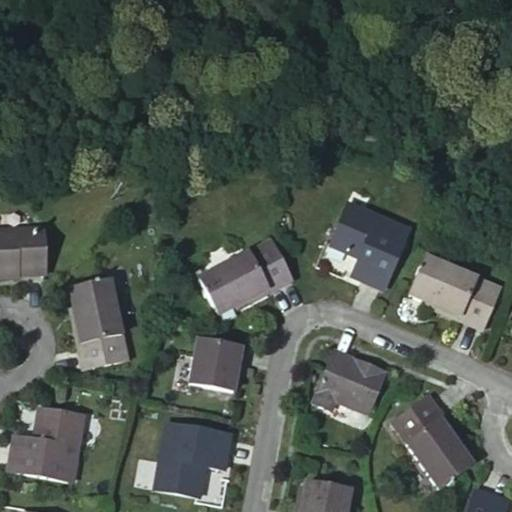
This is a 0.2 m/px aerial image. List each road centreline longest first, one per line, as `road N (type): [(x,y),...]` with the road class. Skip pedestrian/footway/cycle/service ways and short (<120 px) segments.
road 1 (residential): [(254,511),(281,355),(300,319),(336,312),(511,389)]
road 2 (residential): [(0,384),(33,366),(39,342),(30,318),(0,304)]
